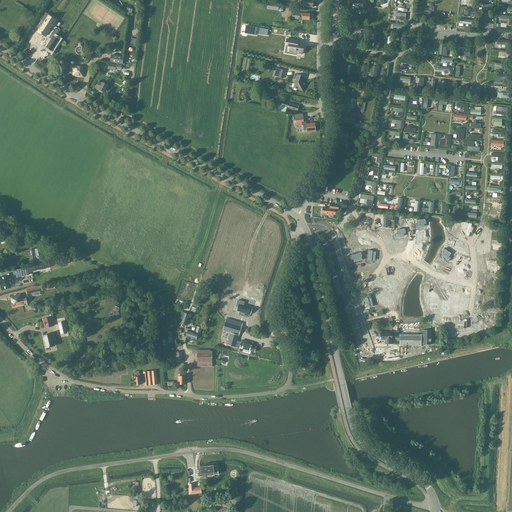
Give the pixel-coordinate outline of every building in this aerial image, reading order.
[(278,11),(279,4),(268,2),(267,9),(278,11)] [(69,12),(66,10),(62,15),(60,18),(64,21),(69,12)] [(40,29),(38,32),(45,36),(50,29),(49,29),(50,27),(51,28),(56,20),(46,14),(40,23),(43,25),(40,29)] [(246,26),(245,31),(248,31),(247,34),(255,35),(257,28),(246,26)] [(53,36),(45,48),(51,52),(57,43),(59,45),(62,39),(60,38),(59,39),(53,36)] [(287,39),(286,45),(289,45),(288,52),(295,53),(302,54),(304,44),(298,43),(298,41),(287,39)] [(469,56),(470,48),(457,47),(456,55),(469,56)] [(123,56),(112,55),(111,61),(122,63),(123,56)] [(80,66),(71,64),(70,69),(74,70),(73,76),(83,77),(84,66),(80,66)] [(304,86),(305,82),(301,80),(302,77),(296,75),(295,79),(297,79),(294,87),(299,89),(299,90),(303,91),(305,86),(304,86)] [(102,83),(98,81),(95,88),(98,90),(104,92),(109,82),(106,81),(105,84),(102,83)] [(357,99),(348,98),(346,108),(354,110),(357,99)] [(357,100),(356,106),(355,110),(363,112),(366,102),(357,100)] [(297,111),(299,105),(290,102),(289,103),(282,101),(281,106),(278,105),(276,109),(286,112),(287,108),(297,111)] [(350,112),(349,116),(342,114),(340,119),(354,122),(355,117),(356,113),(350,112)] [(239,116),(236,126),(249,129),(251,121),(246,120),(247,118),(239,116)] [(303,118),(295,119),(296,124),(302,123),(303,132),(308,132),(310,132),(311,131),(316,130),(317,129),(316,127),(315,127),(315,123),(306,125),(306,122),(304,122),(303,118)] [(401,129),(402,121),(391,119),(390,123),(397,124),(397,128),(401,129)] [(262,121),(259,133),(267,135),(270,123),(262,121)] [(338,136),(339,136),(337,143),(340,144),(339,148),(346,150),(346,148),(349,149),(351,144),(349,143),(349,141),(348,141),(345,140),(347,132),(340,130),(338,136)] [(413,140),(407,139),(408,135),(404,134),(403,138),(403,142),(413,144),(413,140)] [(246,147),(244,155),(257,158),(259,151),(246,147)] [(292,152),(290,156),(294,158),(292,164),(304,167),(306,160),(302,159),(303,156),(292,152)] [(419,166),(419,167),(415,168),(416,171),(415,172),(416,173),(417,176),(421,175),(421,176),(425,176),(422,165),(419,166)] [(279,167),(277,171),(284,175),(279,184),(286,187),(287,186),(288,187),(290,182),(289,181),(292,177),(285,173),(284,173),(286,170),(279,167)] [(462,171),(460,174),(463,177),(466,179),(468,177),(469,178),(471,176),(472,176),(472,175),(464,167),(464,168),(462,171)] [(498,179),(497,191),(505,192),(506,179),(498,179)] [(485,184),(478,192),(483,197),(490,189),(485,184)] [(475,196),(468,203),(474,209),(481,201),(475,196)] [(496,196),(492,205),(500,208),(504,199),(496,196)] [(322,207),(321,214),(333,215),(333,219),(338,219),(338,215),(335,215),(335,209),(338,209),(338,204),(329,204),(329,208),(322,207)] [(346,206),(344,219),(345,219),(346,219),(347,219),(349,219),(349,216),(353,217),(354,205),(350,204),(350,207),(346,207),(346,206)] [(455,208),(452,220),(456,221),(457,218),(461,219),(461,220),(464,207),(464,206),(464,207),(462,207),(460,207),(459,209),(455,208)] [(404,214),(398,218),(400,221),(402,220),(404,223),(406,221),(407,221),(411,218),(408,215),(406,217),(404,214)] [(357,215),(355,222),(358,222),(358,223),(360,223),(363,223),(364,216),(357,215)] [(491,216),(490,223),(500,224),(501,217),(491,216)] [(425,219),(417,220),(418,220),(418,224),(415,224),(416,228),(420,227),(423,227),(423,223),(425,223),(425,221),(425,219)] [(473,219),(466,230),(472,234),(479,224),(473,219)] [(368,221),(367,230),(368,230),(368,229),(371,229),(371,228),(374,228),(375,225),(376,221),(376,220),(372,220),(372,223),(368,222),(369,221),(368,221)] [(383,225),(379,233),(380,234),(380,233),(381,234),(381,233),(384,234),(384,232),(387,234),(389,231),(391,227),(387,225),(386,228),(383,226),(383,225)] [(350,227),(344,229),(345,232),(346,232),(347,235),(351,234),(351,235),(355,233),(354,230),(351,230),(350,227)] [(405,229),(396,230),(397,230),(398,233),(395,234),(395,238),(396,238),(396,237),(400,237),(403,236),(403,233),(405,233),(404,230),(405,230),(405,229)] [(480,232),(479,242),(486,243),(488,234),(480,232)] [(452,241),(450,244),(453,246),(452,246),(456,249),(458,246),(456,244),(458,241),(453,237),(450,240),(452,241)] [(354,240),(347,242),(348,245),(350,245),(351,248),(354,247),(354,248),(359,246),(358,243),(355,243),(354,240)] [(415,248),(414,251),(419,253),(419,252),(422,253),(423,250),(425,251),(426,247),(419,245),(418,249),(415,248)] [(30,260),(39,258),(38,248),(28,250),(30,260)] [(451,253),(444,248),(444,249),(443,250),(444,250),(442,252),(444,253),(442,256),(445,258),(444,258),(448,261),(450,258),(448,256),(450,253),(451,254),(451,253)] [(368,250),(367,262),(368,262),(368,261),(371,262),(371,260),(374,260),(375,257),(376,252),(372,252),(372,251),(368,251),(368,250)] [(361,253),(361,252),(350,256),(350,257),(351,257),(351,259),(353,259),(354,262),(357,261),(362,260),(361,256),(362,256),(361,253)] [(480,252),(478,260),(491,262),(492,254),(480,252)] [(443,267),(441,269),(444,271),(444,272),(448,274),(450,271),(448,270),(450,266),(444,262),(442,266),(443,267)] [(366,263),(353,267),(354,267),(354,268),(355,271),(357,270),(358,274),(370,271),(369,267),(366,267),(365,264),(366,263)] [(405,266),(403,270),(413,276),(415,273),(417,274),(419,271),(419,272),(420,270),(420,271),(421,270),(409,263),(409,264),(410,264),(407,268),(405,266)] [(28,267),(15,269),(17,277),(29,275),(28,267)] [(390,272),(388,276),(398,282),(400,278),(402,280),(404,277),(405,276),(406,276),(394,269),(394,270),(392,274),(390,272)] [(481,273),(479,283),(481,283),(483,284),(483,283),(486,284),(488,274),(481,273)] [(0,276),(0,278),(1,281),(0,281),(1,285),(2,289),(11,287),(10,284),(15,283),(14,277),(9,278),(8,275),(0,276)] [(378,278),(373,283),(376,286),(374,288),(376,291),(380,288),(380,287),(382,285),(380,283),(381,281),(378,278)] [(435,283),(434,285),(437,286),(436,290),(447,293),(448,289),(446,289),(447,285),(448,285),(448,284),(435,281),(435,283)] [(465,290),(463,297),(472,300),(475,292),(465,290)] [(384,291),(378,296),(381,299),(378,301),(381,304),(384,301),(384,300),(387,298),(385,296),(386,295),(384,291)] [(11,302),(12,304),(12,307),(13,308),(28,304),(26,297),(22,298),(21,293),(11,296),(11,299),(11,302)] [(489,303),(490,299),(490,297),(490,295),(478,293),(477,301),(489,303)] [(367,298),(363,299),(364,302),(363,302),(364,304),(365,307),(369,306),(369,307),(373,306),(370,296),(367,297),(367,298)] [(441,304),(438,303),(439,299),(440,299),(427,296),(427,297),(428,298),(427,300),(429,301),(428,304),(440,307),(440,308),(441,304)] [(454,299),(452,306),(462,309),(463,302),(454,299)] [(238,300),(236,307),(238,307),(237,311),(240,312),(248,314),(250,315),(252,308),(243,305),(244,302),(238,300)] [(178,323),(186,326),(190,314),(186,313),(182,312),(178,323)] [(54,326),(52,317),(42,319),(44,328),(54,326)] [(225,322),(223,330),(231,332),(239,334),(240,331),(241,327),(241,326),(234,324),(235,321),(227,318),(225,322)] [(425,327),(425,329),(421,329),(421,334),(400,334),(399,346),(421,346),(421,342),(440,342),(440,327),(425,327)] [(197,334),(190,332),(191,329),(186,328),(184,332),(187,332),(185,336),(195,340),(197,334)] [(251,345),(252,343),(242,340),(241,342),(237,341),(239,334),(231,332),(227,345),(231,346),(231,345),(240,348),(254,352),(256,346),(251,345)] [(384,340),(384,344),(392,344),(392,340),(392,333),(381,333),(381,340),(384,340)] [(51,334),(43,336),(46,348),(54,346),(51,334)] [(212,367),(212,351),(210,351),(210,350),(196,350),(197,367),(212,367)] [(157,385),(156,371),(143,372),(144,386),(157,385)] [(211,465),(197,467),(198,477),(203,476),(203,478),(212,477),(212,475),(216,474),(215,465),(211,466),(211,465)] [(201,493),(201,487),(195,488),(194,484),(188,484),(189,494),(201,493)]
